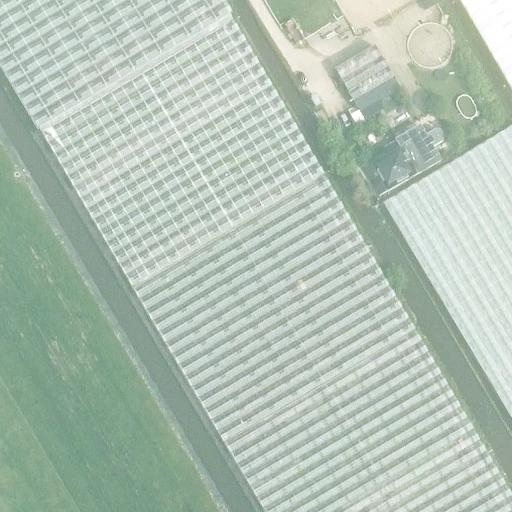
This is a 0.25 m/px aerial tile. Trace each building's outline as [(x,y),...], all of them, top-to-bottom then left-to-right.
[(0,0),(0,69),(63,176),(261,511),(511,511),(511,498),(228,16),(229,15),(220,0),(0,0)] [(511,0),(457,0),(511,94),(511,0)] [(359,113),(360,113),(399,90),(375,48),(335,72),(359,113)] [(402,151),(373,167),(388,193),(442,162),(435,149),(444,143),(445,139),(442,133),(437,132),(428,137),(422,127),(396,142),(402,151)] [(511,128),(383,205),(511,420),(511,128)]
